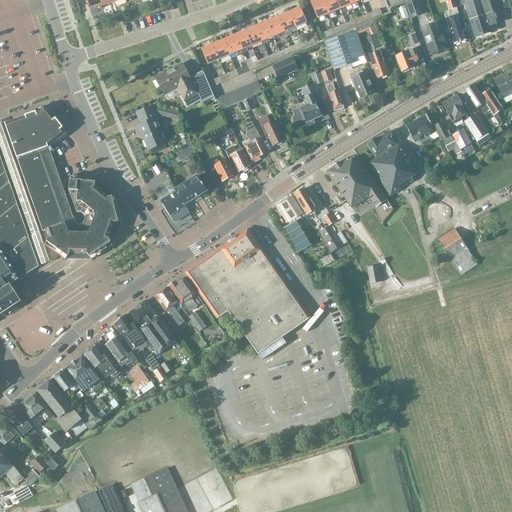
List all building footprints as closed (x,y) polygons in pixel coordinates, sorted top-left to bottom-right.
[(102,7),(99,0),(86,0),(90,10),(102,7)] [(317,18),(328,13),(322,0),(319,0),(311,3),(317,18)] [(336,16),(342,13),(335,0),(322,0),(328,13),(334,11),(336,16)] [(335,0),(342,13),(342,12),(346,10),(345,7),(351,4),(348,0),(335,0)] [(414,0),(407,3),(412,18),(422,15),(416,0),(414,0)] [(454,0),(444,0),(448,11),(457,8),(454,0)] [(455,0),(457,7),(464,5),(469,20),(495,11),(491,0),(455,0)] [(290,12),(296,27),(307,23),(301,8),(290,12)] [(368,14),(370,19),(381,15),(379,10),(368,14)] [(447,23),(449,27),(443,29),(447,41),(453,39),(455,44),(467,40),(457,11),(444,15),(447,23)] [(499,23),(495,11),(469,20),(475,37),(491,32),(489,26),(499,23)] [(279,17),(287,37),(291,35),(289,30),(296,27),(290,12),(279,17)] [(357,19),(359,24),(370,19),(368,14),(357,19)] [(286,37),(287,37),(279,17),(267,22),(274,37),(279,34),(280,38),(286,35),(286,37)] [(357,19),(346,24),(348,29),(359,24),(357,19)] [(268,39),(274,37),(267,22),(256,26),(262,41),(264,44),(269,42),(268,39)] [(421,28),(430,55),(432,54),(434,56),(438,54),(438,52),(445,50),(445,47),(446,46),(442,33),(440,34),(436,23),(421,28)] [(348,29),(346,24),(335,28),(337,33),(348,29)] [(374,25),(366,28),(369,37),(377,33),(374,25)] [(262,41),(256,26),(245,31),(252,46),(262,41)] [(326,38),(337,33),(335,28),(324,33),(326,38)] [(234,36),(242,54),(246,52),(245,49),(252,46),(245,31),(234,36)] [(356,33),(325,43),(334,70),(352,65),(351,61),(364,56),(361,49),(360,44),(356,33)] [(415,33),(408,36),(413,48),(420,45),(415,33)] [(389,75),(380,51),(384,50),(381,40),(379,40),(377,35),(370,37),(375,53),(369,56),(378,79),(389,75)] [(238,55),(242,54),(234,36),(223,40),(229,55),(236,52),(238,55)] [(302,42),(304,47),(315,43),(313,38),(302,42)] [(229,55),(223,40),(212,45),(219,60),(229,55)] [(293,52),(304,47),(302,42),(291,47),(293,52)] [(220,62),(219,60),(212,45),(201,49),(207,64),(214,61),(215,64),(220,62)] [(282,57),(293,52),(291,47),(280,52),(282,57)] [(408,71),(407,70),(413,67),(412,65),(419,62),(415,53),(413,54),(411,49),(395,56),(401,72),(403,72),(403,73),(408,71)] [(270,61),(282,57),(280,52),(268,56),(270,61)] [(260,66),(270,61),(268,56),(258,61),(260,66)] [(272,66),(278,79),(298,70),(292,57),(272,66)] [(249,71),(260,66),(258,61),(252,63),(250,59),(245,61),(249,71)] [(236,70),(238,75),(249,71),(245,61),(240,63),(242,68),(236,70)] [(155,79),(164,95),(178,88),(184,100),(197,93),(202,101),(212,96),(214,100),(215,100),(203,72),(203,73),(191,80),(182,64),(155,79)] [(228,79),(238,75),(236,70),(226,75),(228,79)] [(316,74),(315,72),(309,74),(315,85),(319,84),(332,80),(329,70),(316,74)] [(361,98),(374,93),(365,72),(351,79),(355,88),(356,87),(361,98)] [(511,72),(495,81),(507,106),(511,103),(511,72)] [(216,85),(228,79),(226,75),(214,80),(216,85)] [(251,83),(256,95),(262,92),(257,81),(251,83)] [(246,85),(251,97),(256,95),(251,83),(246,85)] [(294,116),(292,120),(293,124),(296,127),(299,128),(303,128),(315,123),(314,120),(322,116),(321,116),(316,103),(321,101),(313,83),(302,88),(303,88),(307,97),(305,98),(308,105),(305,106),(305,105),(300,107),(301,108),(299,109),(299,110),(293,112),(295,115),(294,116)] [(343,107),(342,105),(345,105),(340,90),(336,91),(333,83),(326,86),(334,108),(337,107),(338,109),(343,107)] [(242,87),(246,99),(251,97),(246,85),(242,87)] [(484,115),(490,111),(480,95),(473,85),(464,90),(465,91),(476,109),(479,107),(479,108),(480,108),(484,115)] [(236,90),(241,101),(246,99),(242,87),(236,90)] [(231,92),(236,103),(241,101),(236,90),(231,92)] [(486,91),(480,95),(490,111),(493,116),(500,126),(502,125),(500,119),(497,114),(502,110),(498,103),(489,90),(487,92),(486,91)] [(226,94),(231,105),(236,103),(231,92),(226,94)] [(222,96),(227,107),(231,105),(226,94),(222,96)] [(220,110),(227,107),(222,96),(215,99),(220,110)] [(452,122),(466,114),(457,96),(443,104),(452,122)] [(249,99),(242,102),(247,112),(253,109),(249,99)] [(33,139),(12,146),(27,188),(59,177),(48,148),(49,148),(48,147),(66,133),(62,129),(62,128),(55,118),(54,119),(44,106),(36,113),(35,112),(24,116),(25,117),(33,139)] [(153,106),(136,113),(141,124),(137,126),(139,132),(141,131),(149,150),(164,144),(155,121),(159,119),(153,106)] [(379,116),(375,110),(368,114),(373,121),(379,116)] [(476,114),(464,122),(476,141),(488,133),(486,131),(478,119),(476,114)] [(426,115),(417,120),(406,126),(415,142),(419,140),(423,147),(431,143),(427,137),(436,132),(432,125),(432,126),(426,115)] [(282,143),(282,142),(284,141),(276,125),(270,128),(268,125),(271,124),(267,116),(258,120),(268,139),(270,138),(273,146),(277,144),(278,145),(282,143)] [(25,117),(4,124),(12,146),(33,139),(25,117)] [(258,136),(255,130),(251,122),(243,126),(247,134),(249,138),(242,142),(253,163),(260,159),(259,157),(266,153),(258,136)] [(442,122),(434,127),(441,140),(442,140),(445,146),(451,143),(456,155),(461,152),(455,141),(453,142),(448,131),(446,131),(442,122)] [(0,156),(9,183),(21,215),(28,236),(31,235),(35,234),(39,233),(43,231),(38,220),(31,200),(24,179),(16,158),(12,146),(4,124),(0,125),(0,156)] [(228,140),(235,137),(230,127),(223,130),(228,140)] [(460,150),(471,144),(463,130),(453,136),(460,150)] [(411,178),(418,173),(399,143),(397,141),(394,137),(393,138),(389,132),(384,135),(377,140),(376,139),(368,144),(376,158),(369,163),(387,191),(391,196),(413,181),(411,178)] [(247,167),(249,166),(241,150),(233,154),(230,148),(225,151),(232,164),(234,163),(238,172),(242,170),(244,171),(247,169),(247,167)] [(0,190),(9,183),(0,156),(0,190)] [(334,166),(326,172),(352,209),(372,195),(370,192),(377,187),(366,171),(365,171),(355,157),(348,161),(346,158),(339,163),(334,166)] [(222,182),(233,176),(225,160),(220,163),(218,159),(212,162),(210,159),(203,163),(208,173),(215,169),(222,182)] [(163,171),(158,163),(157,162),(151,165),(157,175),(163,171)] [(197,176),(175,190),(176,191),(184,205),(207,191),(197,176)] [(59,177),(27,188),(31,200),(52,192),(55,202),(66,198),(59,177)] [(70,180),(68,190),(76,212),(79,212),(83,214),(103,189),(95,182),(70,180)] [(0,190),(0,228),(2,231),(21,215),(9,183),(0,190)] [(103,189),(83,214),(85,217),(84,221),(114,232),(118,222),(112,197),(104,190),(103,189)] [(306,216),(317,209),(314,204),(304,189),(299,192),(299,191),(294,193),(295,194),(293,196),(306,216)] [(176,191),(160,201),(170,216),(174,222),(189,213),(185,207),(184,205),(176,191)] [(52,192),(31,200),(38,220),(70,209),(66,198),(55,202),(52,192)] [(287,218),(290,224),(296,221),(295,219),(303,214),(292,197),(289,198),(288,199),(286,200),(281,203),(281,204),(283,206),(280,208),(286,218),(287,218)] [(70,209),(38,220),(43,231),(73,221),(74,220),(70,209)] [(329,226),(331,224),(334,222),(329,214),(323,217),(329,226)] [(2,231),(0,228),(0,246),(0,247),(7,255),(29,237),(28,236),(21,215),(2,231)] [(73,221),(43,231),(46,242),(67,257),(89,257),(87,252),(80,224),(78,225),(75,224),(73,221)] [(82,224),(80,224),(87,252),(89,257),(110,242),(114,232),(84,221),(82,224)] [(296,221),(290,224),(283,229),(298,253),(311,244),(296,221)] [(331,224),(329,226),(318,232),(331,253),(343,245),(331,224)] [(460,275),(461,275),(477,265),(455,229),(438,240),(440,244),(432,249),(439,261),(448,256),(460,275)] [(35,234),(31,235),(42,265),(46,264),(49,262),(39,233),(35,234)] [(191,276),(191,277),(192,278),(192,279),(192,281),(193,283),(218,318),(228,312),(258,355),(262,361),(287,343),(283,337),(310,318),(310,317),(306,320),(246,234),(205,261),(205,262),(197,267),(196,268),(195,269),(193,271),(193,272),(192,273),(192,274),(192,275),(191,276)] [(0,247),(0,246),(0,251),(14,272),(18,280),(39,266),(29,237),(7,255),(0,247)] [(14,272),(0,251),(0,315),(23,300),(22,299),(22,300),(21,300),(20,301),(10,285),(11,284),(13,286),(16,280),(14,280),(14,277),(14,275),(13,273),(14,272)] [(370,284),(381,282),(378,266),(367,268),(370,284)] [(184,278),(174,285),(173,283),(168,287),(182,305),(184,304),(190,312),(197,307),(195,304),(191,298),(196,295),(193,291),(193,290),(184,278)] [(167,288),(155,297),(166,313),(177,327),(184,322),(172,306),(177,302),(167,288)] [(170,333),(177,328),(177,327),(166,313),(159,318),(146,300),(128,314),(141,330),(138,332),(148,345),(156,356),(157,356),(154,353),(173,339),(176,342),(170,333)] [(199,332),(206,327),(195,312),(189,317),(199,332)] [(127,315),(114,324),(135,355),(148,345),(138,332),(127,315)] [(109,343),(106,345),(121,367),(130,361),(133,366),(138,362),(131,353),(130,354),(118,337),(117,338),(116,337),(108,342),(109,343)] [(83,355),(90,364),(94,369),(97,367),(102,373),(106,379),(109,376),(115,377),(120,383),(125,380),(114,364),(109,358),(99,343),(90,350),(83,355)] [(152,354),(145,359),(152,370),(159,366),(152,354)] [(99,378),(82,356),(65,369),(82,391),(99,378)] [(168,361),(161,365),(166,373),(172,369),(168,361)] [(128,373),(129,375),(139,390),(149,383),(138,366),(128,373)] [(160,382),(167,378),(160,368),(153,372),(160,382)] [(63,370),(52,379),(63,393),(72,386),(76,390),(78,389),(63,370)] [(50,380),(37,390),(38,391),(59,418),(57,420),(57,419),(57,420),(66,431),(81,420),(71,408),(72,408),(50,381),(50,380)] [(20,405),(21,406),(31,419),(38,413),(39,414),(48,407),(36,392),(20,405)] [(91,404),(98,413),(106,407),(100,398),(91,404)] [(98,415),(88,403),(81,409),(90,420),(85,424),(90,430),(102,419),(101,419),(98,415)] [(7,418),(8,419),(23,436),(32,428),(16,410),(13,414),(12,413),(10,415),(10,416),(7,418)] [(0,426),(0,445),(1,444),(3,446),(9,441),(12,445),(14,442),(13,441),(20,435),(6,421),(0,426)] [(55,453),(65,444),(54,433),(45,441),(55,453)] [(24,479),(23,477),(0,450),(0,477),(5,473),(16,486),(24,479)] [(39,456),(31,464),(40,473),(48,465),(39,456)] [(32,469),(23,477),(24,479),(30,486),(40,478),(32,469)] [(142,511),(187,511),(167,469),(130,485),(142,511)] [(58,511),(104,511),(95,491),(57,509),(58,511)]
